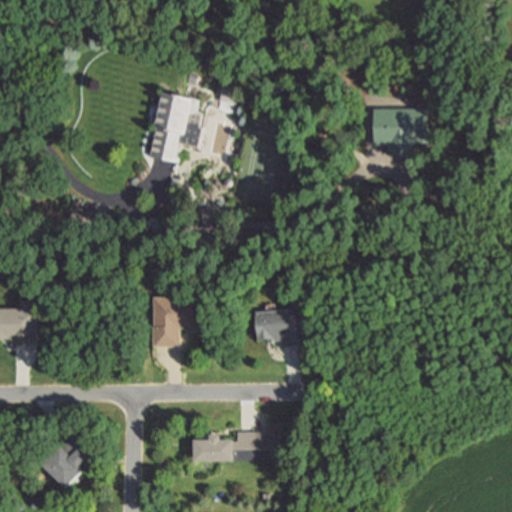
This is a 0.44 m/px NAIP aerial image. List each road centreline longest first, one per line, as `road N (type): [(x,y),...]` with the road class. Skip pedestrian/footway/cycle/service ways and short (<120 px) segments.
road 1 (residential): [(300,390),(0,393)]
road 2 (residential): [(135,392),(132,511)]
